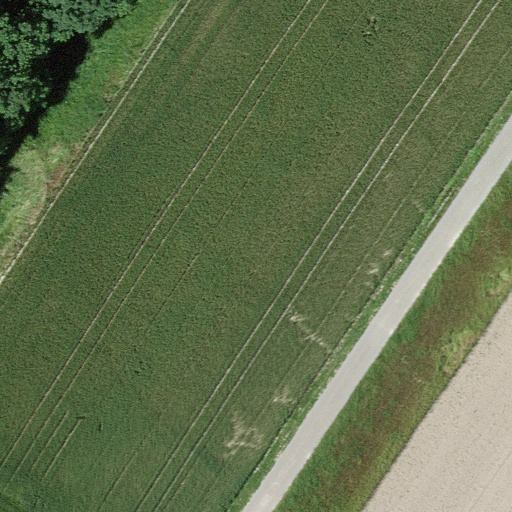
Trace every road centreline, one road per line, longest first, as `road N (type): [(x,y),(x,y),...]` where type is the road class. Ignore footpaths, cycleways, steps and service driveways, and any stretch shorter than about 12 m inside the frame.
road 1 (track): [(511,127),(254,511)]
road 2 (track): [(107,0),(51,86),(0,119)]
